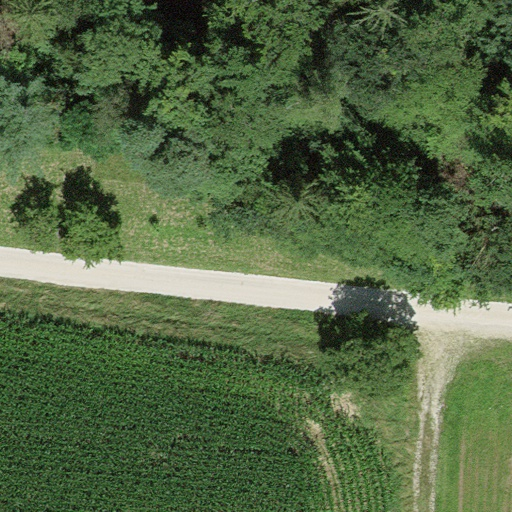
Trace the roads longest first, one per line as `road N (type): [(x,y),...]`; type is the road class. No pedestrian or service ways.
road 1 (track): [(0,258),(511,319)]
road 2 (track): [(443,312),(414,425),(414,511)]
